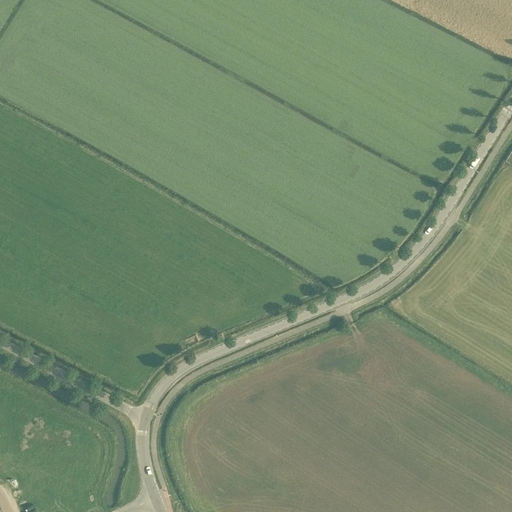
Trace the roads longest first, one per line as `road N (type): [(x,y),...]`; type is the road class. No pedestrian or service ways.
road 1 (tertiary): [(143,417),(163,382),(202,358),(364,292),(391,272),(437,223),(511,105)]
road 2 (unclassified): [(143,417),(0,342)]
